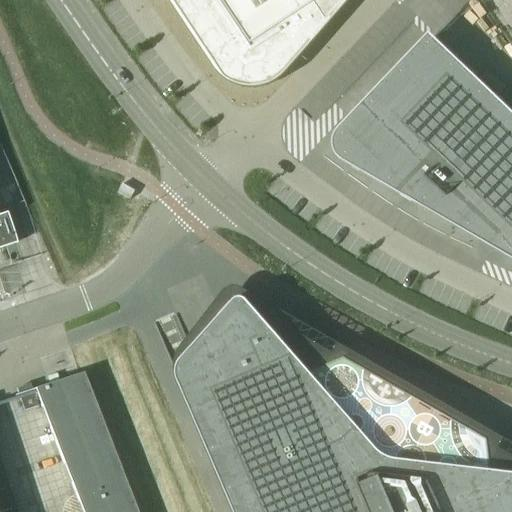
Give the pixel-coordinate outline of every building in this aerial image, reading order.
[(175,0),(218,65),(219,67),(220,68),(221,69),(222,70),(223,71),(224,72),(225,73),(226,74),(227,75),(228,76),(229,76),(231,77),(232,78),(233,79),(234,79),(236,80),(237,80),(238,81),(240,81),(241,82),(242,82),(244,82),(245,83),(246,83),(248,83),(249,83),(251,83),(252,83),(254,83),(255,83),(256,83),(258,83),(259,82),(261,82),(262,82),(263,81),(265,81),(266,80),(268,80),(269,79),(270,79),(271,78),(272,77),(274,76),(275,76),(276,75),(277,74),(278,73),(279,72),(347,0),(175,0)] [(333,140),(333,144),(333,148),(334,151),(335,155),(337,158),(340,161),(343,163),(416,205),(416,204),(478,239),(490,227),(511,247),(511,112),(433,38),(430,41),(353,122),(350,125),(347,121),(338,130),(336,133),(334,136),(333,140)] [(123,184),(118,192),(131,200),(136,192),(123,184)] [(0,248),(14,244),(4,214),(0,215),(0,248)] [(178,370),(177,373),(177,377),(178,380),(179,383),(201,436),(233,511),(511,511),(511,475),(489,472),(489,471),(486,443),(345,362),(312,376),(308,371),(298,358),(276,367),(257,322),(264,319),(248,303),(247,302),(245,301),(244,300),(242,300),(240,300),(239,300),(237,301),(235,302),(234,303),(221,317),(182,361),(180,364),(179,367),(178,370)] [(16,392),(24,414),(37,410),(35,404),(39,403),(80,511),(134,511),(83,376),(31,393),(29,387),(16,392)]
